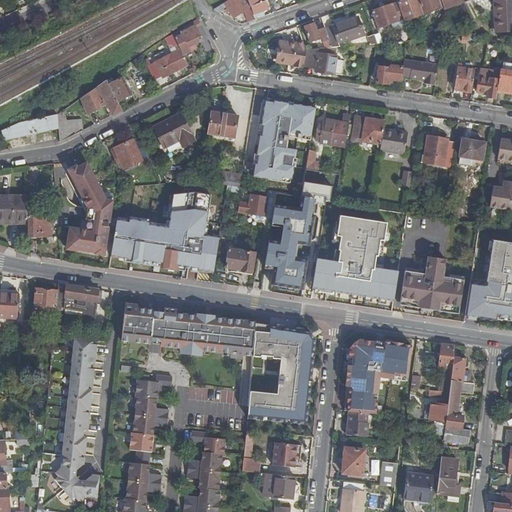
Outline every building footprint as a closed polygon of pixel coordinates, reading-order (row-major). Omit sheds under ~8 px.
[(231,12),(233,16),(235,17),(245,10),(248,9),(248,7),(243,0),(228,0),(214,9),(220,13),(225,9),(228,8),(231,12)] [(254,14),(269,9),(266,1),(264,1),(263,0),(248,0),(250,6),(251,6),(254,14)] [(418,0),(402,0),(398,2),(404,19),(404,21),(423,14),(418,0)] [(442,7),(439,0),(418,0),(423,14),(442,7)] [(462,0),(441,0),(445,8),(463,2),(462,0)] [(511,0),(494,0),(496,32),(511,30),(511,0)] [(373,11),(379,28),(404,19),(398,2),(373,11)] [(248,9),(245,10),(248,22),(255,19),(251,7),(248,9)] [(336,47),(340,47),(338,41),(348,38),(349,40),(364,35),(358,17),(325,29),(329,39),(332,47),(336,47)] [(178,46),(183,55),(191,51),(189,47),(194,45),(202,41),(198,32),(196,28),(202,25),(198,19),(192,23),(194,26),(181,32),(182,34),(174,38),(178,44),(178,46)] [(181,32),(194,26),(192,23),(173,35),(174,38),(182,34),(181,32)] [(314,23),(304,27),(310,42),(322,38),(323,41),(329,39),(325,29),(325,28),(317,31),(314,23)] [(173,46),(178,44),(174,38),(173,35),(169,37),(173,46)] [(432,48),(439,49),(441,37),(433,38),(432,48)] [(329,39),(323,41),(326,48),(332,47),(329,39)] [(279,62),(303,66),(306,50),(303,41),(294,44),(288,43),(288,45),(281,44),(279,62)] [(163,78),(188,65),(183,55),(178,46),(175,47),(177,51),(155,62),(155,63),(147,67),(155,81),(163,77),(163,78)] [(303,66),(316,68),(315,71),(334,74),(343,75),(345,61),(336,59),(337,56),(318,53),(319,49),(306,50),(303,66)] [(152,50),(144,54),(147,61),(155,57),(152,50)] [(424,84),(435,85),(438,65),(404,60),(403,67),(402,76),(410,78),(425,80),(424,84)] [(502,70),(500,70),(499,80),(497,91),(511,93),(511,63),(504,63),(502,70)] [(458,64),(454,90),(471,92),(474,73),(475,70),(461,68),(461,65),(458,64)] [(379,66),(377,82),(388,84),(388,82),(392,82),(392,80),(401,81),(402,76),(403,67),(389,65),(389,68),(379,66)] [(118,101),(131,95),(122,78),(109,85),(118,101)] [(479,78),(477,92),(487,93),(487,97),(496,99),(497,91),(499,80),(489,78),(489,79),(479,78)] [(80,99),(87,114),(104,105),(109,114),(111,113),(112,115),(122,110),(118,101),(109,85),(106,80),(80,99)] [(261,132),(311,140),(316,109),(266,100),(261,132)] [(83,131),(82,119),(66,120),(64,110),(57,115),(58,128),(60,142),(83,131)] [(238,116),(212,112),(208,134),(235,138),(238,116)] [(180,114),(154,128),(164,148),(180,140),(183,146),(194,141),(180,114)] [(2,130),(4,140),(58,128),(57,115),(20,123),(2,130)] [(383,129),(385,122),(356,117),(352,142),(362,143),(363,140),(378,143),(377,148),(380,148),(383,129)] [(349,123),(323,119),(322,125),(318,125),(316,140),(320,141),(320,143),(345,147),(349,123)] [(380,150),(404,154),(408,133),(383,129),(380,148),(380,150)] [(448,139),(428,136),(424,162),(444,166),(445,155),(453,156),(455,142),(447,141),(448,139)] [(121,162),(124,169),(142,160),(148,157),(139,137),(133,140),(133,139),(114,148),(115,149),(112,151),(118,164),(121,162)] [(511,140),(501,139),(498,159),(511,161),(511,140)] [(485,143),(463,140),(460,157),(474,159),(482,160),(485,143)] [(291,179),(296,151),(259,145),(254,177),(282,181),(282,177),(291,179)] [(316,151),(309,150),(306,169),(319,171),(320,162),(314,162),(316,151)] [(474,159),(460,157),(459,164),(473,166),(474,159)] [(78,168),(69,172),(89,209),(87,219),(88,220),(87,230),(70,228),(67,246),(76,248),(76,250),(96,253),(97,248),(106,250),(110,227),(109,227),(109,223),(110,223),(114,201),(107,199),(87,163),(78,168)] [(412,172),(404,170),(402,186),(409,188),(412,172)] [(242,174),(219,171),(217,184),(227,185),(240,187),(242,174)] [(511,181),(504,180),(503,188),(493,187),(490,206),(511,209),(511,181)] [(264,216),(273,218),(274,208),(277,193),(267,191),(266,197),(267,197),(264,216)] [(117,216),(111,256),(162,263),(162,267),(176,269),(176,266),(215,271),(219,238),(203,236),(209,196),(193,194),(174,195),(169,223),(117,216)] [(266,197),(251,195),(248,214),(264,216),(267,197),(266,197)] [(28,196),(0,196),(0,220),(16,220),(16,222),(28,222),(28,216),(28,196)] [(301,212),(274,208),(273,218),(272,225),(282,226),(280,245),(267,244),(264,266),(276,268),(274,286),(303,290),(307,260),(296,258),(298,245),(307,246),(314,199),(303,197),(301,212)] [(50,236),(50,216),(28,216),(28,222),(28,224),(28,236),(29,236),(30,238),(35,238),(37,236),(50,236)] [(374,268),(376,257),(377,257),(380,241),(384,241),(387,223),(340,216),(336,236),(340,237),(338,250),(340,251),(338,262),(317,259),(312,289),(393,302),(398,272),(374,268)] [(511,243),(493,240),(487,282),(488,282),(487,287),(470,284),(466,310),(482,312),(481,317),(498,320),(498,316),(511,317),(511,243)] [(257,251),(228,247),(225,270),(253,275),(257,251)] [(446,259),(428,257),(426,274),(405,271),(404,276),(401,297),(399,305),(417,308),(442,311),(459,314),(460,308),(463,285),(464,280),(443,277),(446,259)] [(98,290),(58,284),(58,291),(56,310),(56,311),(64,312),(65,309),(84,312),(83,317),(85,318),(87,319),(88,319),(90,319),(92,319),(94,319),(97,301),(98,290)] [(56,310),(58,291),(36,289),(34,308),(46,309),(56,310)] [(19,294),(0,292),(0,314),(6,315),(6,318),(17,319),(19,294)] [(253,355),(256,324),(234,321),(215,319),(215,317),(197,315),(197,317),(176,314),(177,311),(165,309),(164,313),(159,312),(154,312),(154,310),(139,308),(140,305),(125,303),(121,340),(151,343),(151,340),(156,341),(161,341),(160,346),(181,348),(180,353),(202,355),(202,350),(230,353),(230,356),(242,358),(243,354),(253,355)] [(56,311),(56,310),(46,309),(46,318),(51,319),(55,319),(56,311)] [(37,321),(23,320),(22,331),(36,332),(37,321)] [(310,332),(256,324),(253,355),(281,358),(277,393),(250,391),(248,418),(262,420),(262,417),(269,417),(268,420),(284,421),(284,419),(291,419),(290,422),(306,423),(308,408),(305,408),(306,401),(309,402),(310,387),(308,387),(308,381),(311,381),(313,359),(311,358),(311,352),(315,353),(316,340),(310,332)] [(93,340),(75,338),(61,468),(55,473),(58,477),(55,480),(71,500),(74,497),(78,501),(84,496),(97,497),(99,475),(92,475),(86,481),(79,480),(76,476),(76,470),(83,464),(84,464),(85,458),(81,458),(81,455),(85,455),(87,437),(83,437),(84,430),(88,431),(90,413),(86,412),(86,409),(90,410),(92,390),(88,389),(88,386),(93,387),(94,369),(90,368),(91,362),(95,362),(97,345),(93,344),(93,340)] [(455,346),(442,344),(439,367),(446,368),(445,376),(445,379),(441,378),(439,391),(449,392),(453,357),(455,346)] [(465,359),(453,357),(449,392),(448,397),(448,402),(445,422),(444,437),(443,440),(469,444),(470,431),(462,429),(463,416),(457,415),(459,392),(473,394),(474,384),(462,382),(463,380),(464,371),(465,359)] [(446,368),(439,367),(438,376),(445,376),(446,368)] [(470,372),(464,371),(463,380),(469,381),(471,379),(471,374),(470,372)] [(137,380),(135,397),(137,397),(157,399),(158,391),(159,385),(162,385),(171,386),(171,385),(172,377),(170,376),(156,375),(156,382),(152,382),(142,381),(137,380)] [(419,389),(420,377),(413,376),(412,388),(419,389)] [(157,399),(137,397),(135,415),(168,419),(169,409),(156,408),(152,408),(153,399),(157,400),(157,399)] [(445,422),(448,402),(442,401),(441,404),(431,403),(431,405),(427,404),(426,411),(430,412),(429,420),(445,422)] [(408,417),(419,418),(421,410),(413,409),(413,414),(408,414),(408,417)] [(368,413),(349,411),(348,421),(352,422),(351,435),(367,437),(368,423),(367,423),(368,413)] [(168,419),(135,415),(133,433),(153,435),(153,434),(149,434),(150,426),(154,426),(167,428),(168,419)] [(207,433),(192,431),(191,441),(202,442),(205,442),(205,447),(204,452),(223,454),(224,454),(226,440),(211,438),(206,437),(207,433)] [(135,463),(149,465),(151,452),(152,452),(153,444),(154,435),(153,435),(133,433),(132,433),(130,450),(137,450),(135,463)] [(252,440),(246,439),(242,471),(258,473),(260,460),(249,459),(252,440)] [(6,461),(5,440),(0,440),(0,472),(5,473),(12,472),(11,461),(6,461)] [(297,445),(275,443),(273,465),(295,468),(297,445)] [(342,473),(362,475),(365,450),(345,448),(342,473)] [(203,452),(203,453),(206,453),(206,461),(202,461),(189,460),(188,469),(221,472),(223,454),(204,452),(203,452)] [(441,458),(437,494),(448,495),(457,496),(458,486),(454,486),(455,482),(457,460),(441,458)] [(381,485),(395,487),(398,463),(384,462),(381,485)] [(146,465),(150,465),(149,465),(135,463),(130,463),(128,481),(161,484),(162,475),(149,474),(145,473),(146,465)] [(203,488),(199,487),(199,488),(201,488),(219,490),(221,472),(188,469),(187,478),(200,479),(204,480),(203,488)] [(0,472),(0,489),(10,489),(9,485),(6,485),(5,473),(0,472)] [(263,496),(292,499),(295,477),(266,474),(263,496)] [(433,477),(407,474),(405,499),(430,502),(433,477)] [(31,488),(39,487),(40,478),(35,479),(32,479),(31,488)] [(126,498),(146,501),(146,500),(142,500),(143,491),(147,492),(160,493),(161,484),(128,481),(126,498)] [(340,511),(362,511),(364,491),(362,491),(363,484),(344,482),(340,511)] [(457,496),(448,495),(447,501),(459,502),(461,483),(455,482),(454,486),(458,486),(457,496)] [(201,488),(201,489),(204,489),(203,497),(200,497),(185,495),(184,504),(218,508),(220,490),(219,490),(201,488)] [(9,511),(9,489),(0,489),(0,511),(9,511)] [(511,494),(502,493),(502,494),(490,492),(488,501),(495,502),(511,504),(511,494)] [(145,511),(146,509),(147,501),(146,501),(126,498),(125,498),(123,511),(145,511)] [(511,511),(511,509),(511,504),(495,502),(493,511),(511,511)]
